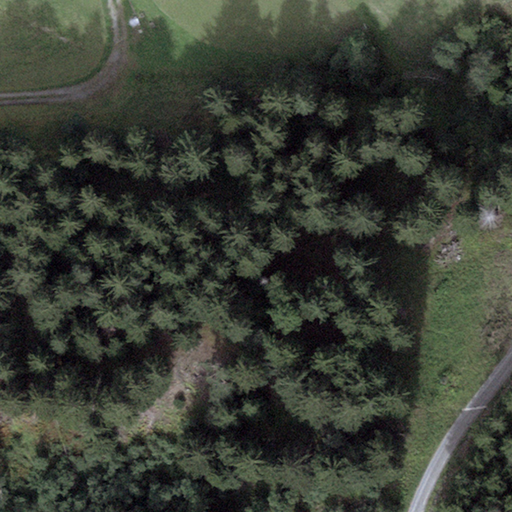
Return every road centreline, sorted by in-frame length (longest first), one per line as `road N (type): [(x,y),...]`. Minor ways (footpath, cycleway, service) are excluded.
road 1 (track): [(0,97),(118,82),(120,0)]
road 2 (track): [(428,511),(443,472),(511,383)]
